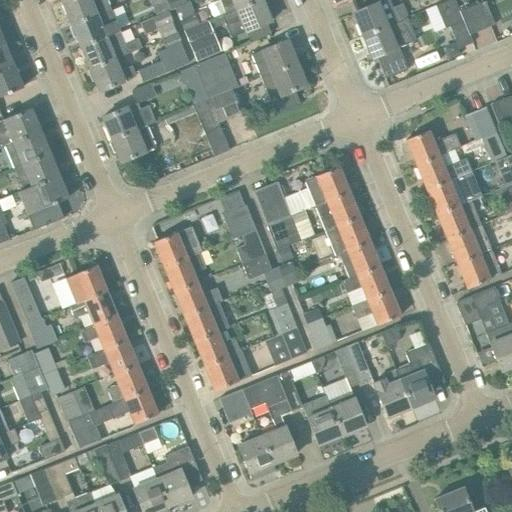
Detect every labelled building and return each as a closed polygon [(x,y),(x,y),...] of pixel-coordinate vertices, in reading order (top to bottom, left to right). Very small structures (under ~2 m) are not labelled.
[(107,0),(66,0),(62,2),(71,24),(111,8),(107,0)] [(175,8),(186,4),(184,0),(166,0),(170,10),(175,8)] [(209,4),(214,18),(222,15),(258,0),(212,0),(213,2),(209,4)] [(258,0),(222,15),(225,23),(231,38),(270,22),(260,0),(258,0)] [(384,0),(353,13),(362,36),(398,21),(389,0),(384,0)] [(472,41),(470,35),(469,34),(460,12),(456,3),(455,0),(449,0),(435,6),(437,10),(444,29),(451,26),(460,46),(472,41)] [(485,1),(460,12),(469,34),(494,25),(485,1)] [(199,24),(190,2),(186,4),(175,8),(183,31),(186,30),(199,24)] [(120,31),(111,8),(71,24),(80,47),(120,31)] [(168,11),(152,17),(157,30),(161,39),(162,40),(177,33),(177,32),(176,32),(171,22),(173,21),(169,11),(168,11)] [(214,18),(199,24),(186,30),(183,31),(196,62),(222,51),(213,28),(225,23),(222,15),(214,18)] [(410,16),(398,21),(362,36),(371,58),(376,57),(385,79),(407,70),(398,48),(420,39),(410,16)] [(80,47),(90,69),(96,66),(113,59),(142,48),(138,38),(125,43),(120,31),(80,47)] [(181,41),(177,33),(162,40),(165,48),(157,52),(160,61),(137,70),(142,82),(188,63),(179,42),(181,41)] [(264,76),(295,63),(286,40),(255,53),(264,76)] [(448,45),(446,51),(448,57),(460,53),(455,42),(448,45)] [(0,70),(13,65),(4,43),(0,44),(0,70)] [(207,99),(230,90),(229,89),(222,93),(213,71),(228,65),(224,54),(194,66),(193,66),(198,76),(208,98),(207,98),(207,99)] [(113,59),(96,66),(90,69),(99,92),(122,82),(122,81),(135,76),(131,65),(118,71),(113,59)] [(295,63),(264,76),(279,113),(300,105),(294,90),(305,86),(295,63)] [(0,96),(22,88),(13,65),(0,70),(0,96)] [(183,83),(198,76),(193,66),(178,72),(183,83)] [(111,138),(147,124),(138,103),(156,96),(150,84),(130,92),(136,104),(127,108),(126,107),(102,117),(111,138)] [(230,90),(207,99),(223,137),(224,137),(217,122),(240,113),(230,90)] [(511,121),(511,94),(490,104),(500,126),(511,121)] [(223,137),(207,99),(206,99),(207,100),(192,106),(208,143),(223,137)] [(475,141),(496,132),(485,107),(465,115),(475,141)] [(0,147),(4,146),(40,131),(31,108),(0,120),(0,147)] [(165,117),(159,119),(162,126),(168,124),(165,117)] [(156,148),(147,124),(111,138),(120,161),(120,162),(156,148)] [(416,165),(438,156),(460,147),(454,134),(433,143),(428,130),(405,140),(416,165)] [(49,153),(40,131),(4,146),(13,168),(49,153)] [(496,132),(475,141),(477,145),(482,143),(490,162),(506,156),(496,132)] [(22,190),(58,175),(49,153),(13,168),(22,190)] [(426,190),(435,186),(449,181),(471,171),(466,159),(443,168),(438,156),(416,165),(426,190)] [(315,206),(349,192),(338,167),(304,181),(315,206)] [(449,181),(435,186),(426,190),(436,214),(471,200),(481,196),(471,171),(449,181)] [(506,185),(511,182),(511,171),(502,176),(506,185)] [(58,175),(22,190),(22,191),(20,192),(35,229),(63,217),(57,202),(68,198),(58,175)] [(291,216),(277,182),(252,192),(255,201),(266,226),(266,225),(291,216)] [(511,182),(506,185),(506,186),(494,190),(504,215),(511,211),(511,182)] [(325,231),(359,217),(349,192),(315,206),(325,231)] [(436,214),(446,239),(480,225),(471,200),(436,214)] [(206,232),(224,224),(215,202),(196,210),(206,232)] [(240,236),(255,230),(245,205),(224,214),(228,223),(234,220),(240,236)] [(276,251),(301,241),(291,216),(266,225),(266,226),(276,251)] [(338,254),(369,242),(359,217),(325,231),(309,238),(318,262),(338,254)] [(480,225),(446,239),(456,263),(490,249),(480,225)] [(176,233),(153,242),(163,267),(186,257),(186,258),(198,253),(201,252),(191,227),(176,233)] [(235,248),(242,264),(265,255),(265,254),(255,230),(240,236),(244,245),(235,248)] [(379,266),(369,242),(338,254),(348,278),(379,266)] [(288,247),(279,251),(283,261),(292,257),(288,247)] [(492,253),(490,249),(456,263),(467,289),(489,279),(500,274),(492,253)] [(198,253),(186,258),(163,267),(173,292),(196,283),(192,274),(204,269),(198,253)] [(267,283),(280,277),(276,267),(271,269),(265,255),(242,264),(248,280),(263,273),(267,283)] [(276,267),(280,277),(295,271),(291,261),(276,267)] [(82,300),(106,290),(95,265),(65,278),(75,303),(76,304),(83,302),(82,300)] [(366,300),(389,291),(379,266),(348,278),(341,281),(346,293),(360,287),(366,300)] [(295,271),(280,277),(285,288),(300,282),(295,271)] [(16,298),(26,324),(40,318),(30,292),(23,277),(10,283),(16,298)] [(285,288),(280,277),(267,283),(277,307),(287,303),(281,290),(285,288)] [(184,316),(218,302),(221,301),(216,287),(201,294),(196,283),(173,292),(184,316)] [(499,301),(493,287),(456,302),(455,304),(464,325),(480,319),(481,321),(489,317),(485,307),(499,301)] [(92,325),(116,315),(106,290),(82,300),(83,302),(76,304),(75,303),(69,306),(74,318),(87,313),(92,325)] [(389,291),(366,300),(351,306),(356,319),(371,313),(376,325),(400,316),(389,291)] [(184,316),(194,341),(216,332),(228,327),(218,302),(184,316)] [(0,304),(0,330),(12,326),(3,303),(0,304)] [(287,303),(277,307),(264,313),(274,337),(264,341),(297,328),(287,303)] [(303,314),(307,324),(322,318),(317,308),(303,314)] [(102,349),(126,340),(116,315),(92,325),(79,331),(84,343),(97,337),(102,349)] [(41,319),(40,318),(26,324),(36,348),(56,340),(50,324),(45,326),(42,319),(41,319)] [(322,318),(307,324),(317,349),(336,341),(330,324),(325,326),(322,318)] [(511,366),(511,332),(508,323),(485,333),(500,371),(511,366)] [(12,326),(0,330),(0,350),(19,342),(12,326)] [(399,336),(394,326),(379,333),(386,348),(396,343),(399,336)] [(307,353),(297,328),(264,341),(274,366),(307,353)] [(216,332),(194,341),(204,365),(240,351),(235,339),(227,343),(222,331),(217,334),(216,332)] [(126,340),(102,349),(86,356),(92,369),(108,362),(112,374),(136,364),(126,340)] [(345,347),(359,383),(371,379),(357,342),(345,347)] [(409,363),(394,369),(410,408),(434,398),(430,388),(444,382),(428,343),(405,353),(409,363)] [(348,387),(359,383),(345,347),(334,351),(348,387)] [(30,351),(37,368),(40,375),(67,364),(65,359),(54,364),(48,348),(33,354),(31,351),(30,351)] [(14,377),(37,368),(30,351),(7,360),(14,377)] [(240,351),(204,365),(214,391),(251,376),(241,351),(240,351)] [(67,364),(40,375),(46,389),(48,389),(50,396),(65,390),(58,374),(69,369),(67,364)] [(112,403),(142,391),(146,389),(136,364),(112,374),(117,384),(106,388),(112,403)] [(46,389),(40,375),(37,368),(14,377),(22,374),(30,396),(46,389)] [(289,369),(276,374),(291,412),(291,411),(302,407),(290,379),(292,378),(289,369)] [(382,378),(372,382),(386,417),(410,408),(394,369),(380,375),(382,378)] [(276,374),(239,390),(250,414),(251,414),(249,409),(265,403),(276,430),(260,437),(273,470),(274,469),(272,464),(296,454),(280,416),(291,412),(276,374)] [(56,398),(67,422),(94,411),(84,386),(56,398)] [(112,403),(94,411),(67,422),(67,423),(68,423),(78,448),(100,439),(94,425),(128,411),(133,424),(157,414),(146,389),(142,391),(112,403)] [(229,423),(250,414),(239,390),(218,398),(229,423)] [(329,408),(340,436),(365,426),(351,391),(327,401),(329,408)] [(39,419),(49,415),(42,397),(32,401),(39,419)] [(317,445),(340,436),(329,408),(306,418),(317,445)] [(0,434),(8,431),(0,410),(0,434)] [(64,451),(49,415),(39,419),(49,442),(38,446),(43,460),(64,451)] [(154,439),(150,428),(138,432),(142,444),(154,439)] [(8,431),(0,434),(0,460),(6,459),(1,448),(19,441),(14,429),(8,431)] [(116,441),(119,449),(140,441),(137,433),(116,441)] [(251,479),(273,470),(260,437),(237,446),(251,479)] [(130,477),(119,449),(116,441),(106,445),(121,481),(130,477)] [(120,481),(105,445),(92,450),(107,486),(120,481)] [(156,479),(168,511),(169,511),(167,506),(191,497),(187,486),(202,480),(188,446),(163,456),(166,463),(152,469),(156,479)] [(42,469),(55,500),(72,493),(64,474),(78,468),(74,457),(42,469)] [(42,505),(55,500),(42,469),(30,474),(42,505)] [(168,511),(156,479),(132,489),(141,511),(168,511)] [(16,496),(10,482),(0,486),(0,511),(6,511),(2,501),(16,496)] [(473,511),(463,487),(433,499),(438,511),(485,511),(484,507),(473,511)] [(88,493),(95,511),(124,511),(117,495),(94,504),(89,492),(88,493)] [(95,511),(88,493),(65,502),(69,511),(95,511)]
